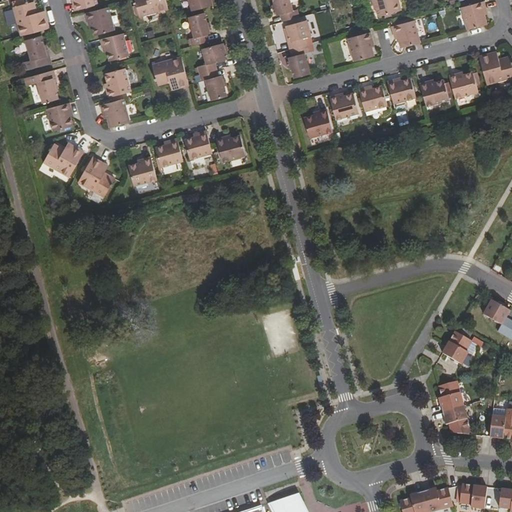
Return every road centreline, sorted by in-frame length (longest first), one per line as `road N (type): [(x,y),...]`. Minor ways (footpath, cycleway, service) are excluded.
road 1 (residential): [(58,0),(95,132),(113,140),(263,100)]
road 2 (residential): [(501,0),(499,29),(487,38),(263,100)]
road 3 (residential): [(318,297),(430,265),(464,266),(511,294)]
road 4 (tertiary): [(318,297),(263,100)]
road 5 (residential): [(331,459),(165,511)]
road 6 (tertiary): [(352,416),(318,297)]
